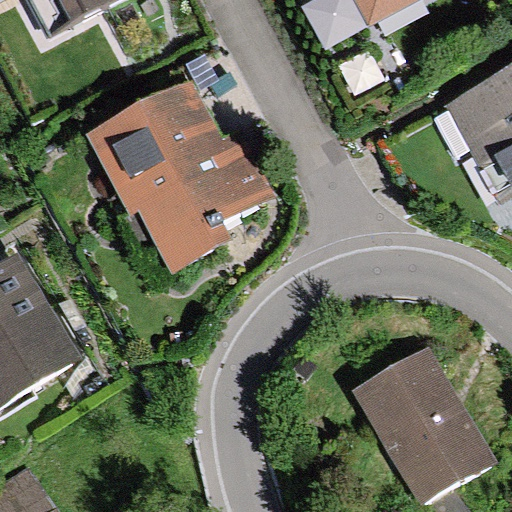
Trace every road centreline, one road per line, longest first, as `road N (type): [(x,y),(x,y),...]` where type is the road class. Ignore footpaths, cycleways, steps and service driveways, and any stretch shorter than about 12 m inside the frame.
road 1 (residential): [(359,275),(354,228),(231,0)]
road 2 (residential): [(254,511),(237,432),(241,370),(281,314),(359,275)]
road 3 (residential): [(359,275),(435,276),(492,299),(511,318)]
